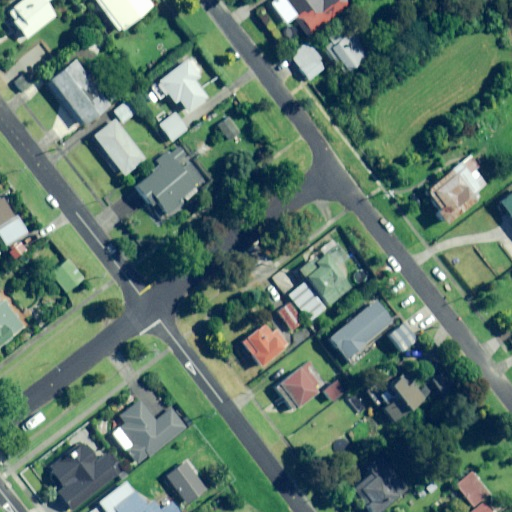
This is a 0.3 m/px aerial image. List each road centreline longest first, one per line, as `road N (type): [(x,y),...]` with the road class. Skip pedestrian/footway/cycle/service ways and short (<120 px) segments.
road 1 (residential): [(334,164),(511,398)]
road 2 (residential): [(148,303),(308,511)]
road 3 (residential): [(0,110),(148,303)]
road 4 (residential): [(148,303),(334,164)]
road 5 (residential): [(208,0),(334,164)]
road 6 (residential): [(0,424),(148,303)]
